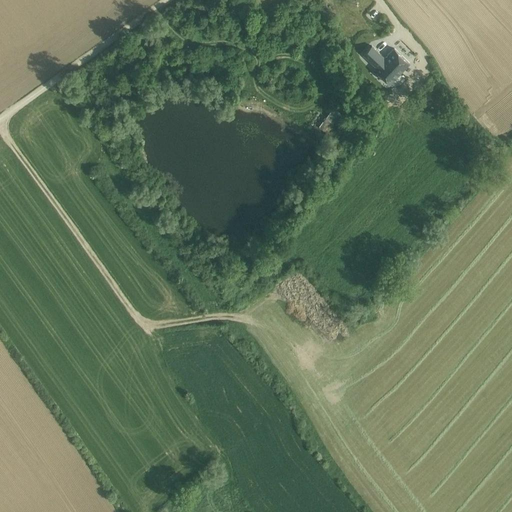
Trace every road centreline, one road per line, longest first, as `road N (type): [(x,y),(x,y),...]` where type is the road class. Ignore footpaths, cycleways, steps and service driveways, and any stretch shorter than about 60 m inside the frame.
road 1 (track): [(241,319),(140,323),(0,128)]
road 2 (unclassified): [(167,0),(0,118)]
